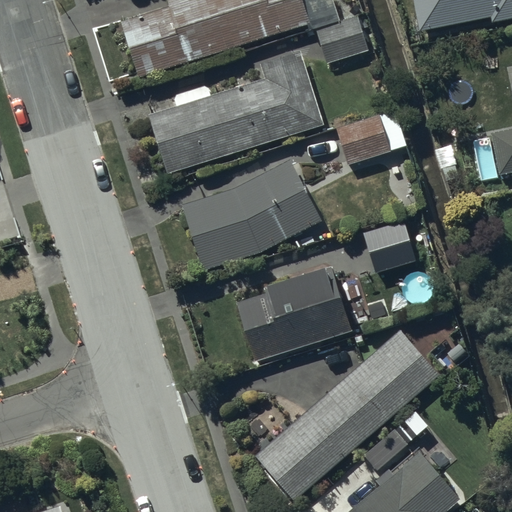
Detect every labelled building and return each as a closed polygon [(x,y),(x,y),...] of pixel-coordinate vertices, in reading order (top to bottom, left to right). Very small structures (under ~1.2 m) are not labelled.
[(168,0),(170,3),(123,19),(141,74),(311,20),(303,0),(168,0)] [(511,0),(414,0),(419,27),(492,14),(493,19),(511,15),(511,0)] [(357,13),(318,27),(329,62),(369,48),(357,13)] [(301,48),(261,61),(265,76),(211,93),(208,84),(175,94),(178,104),(150,113),(169,171),(325,121),(301,48)] [(396,107),(337,126),(348,164),(364,159),(370,178),(391,172),(404,209),(423,201),(405,144),(408,143),(396,107)] [(511,125),(491,129),(500,172),(511,170),(511,125)] [(236,186),(183,202),(205,268),(262,250),(323,218),(290,158),(236,186)] [(404,219),(365,230),(376,270),(416,258),(404,219)] [(257,359),(353,329),(333,264),(328,265),(327,262),(268,280),(271,290),(238,300),(257,359)] [(439,373),(399,328),(256,454),(295,499),(439,373)] [(442,511),(461,496),(419,448),(346,511),(442,511)] [(63,511),(60,501),(27,511),(63,511)]
